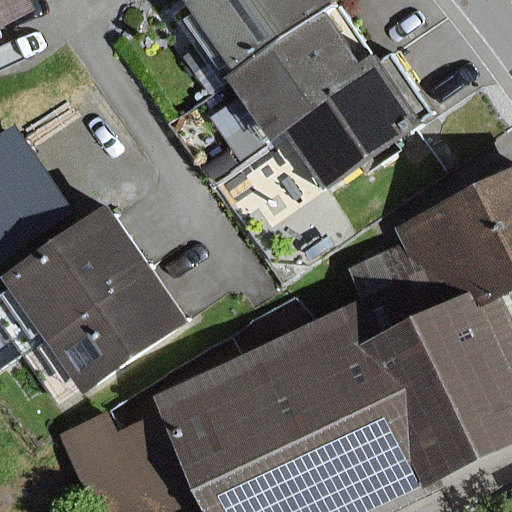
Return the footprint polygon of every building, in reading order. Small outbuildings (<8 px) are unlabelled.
[(0,0),(0,30),(39,11),(33,0),(0,0)] [(230,81),(340,5),(336,0),(184,0),(194,15),(182,24),(198,48),(185,57),(211,94),(230,81)] [(263,147),(284,133),(382,65),(340,5),(230,81),(253,113),(244,119),(263,147)] [(431,114),(392,58),(382,65),(284,133),(326,194),(424,127),(420,121),(431,114)] [(0,138),(0,239),(11,257),(88,207),(31,118),(0,138)] [(434,151),(406,169),(419,188),(447,170),(434,151)] [(119,435),(109,414),(61,436),(96,511),(179,511),(202,501),(207,511),(405,511),(450,491),(446,482),(511,452),(511,311),(506,298),(511,295),(511,169),(472,188),(396,228),(405,247),(349,273),(363,303),(157,399),(164,414),(119,435)] [(110,204),(6,277),(51,340),(155,266),(110,204)] [(194,322),(155,266),(51,340),(90,396),(194,322)]
